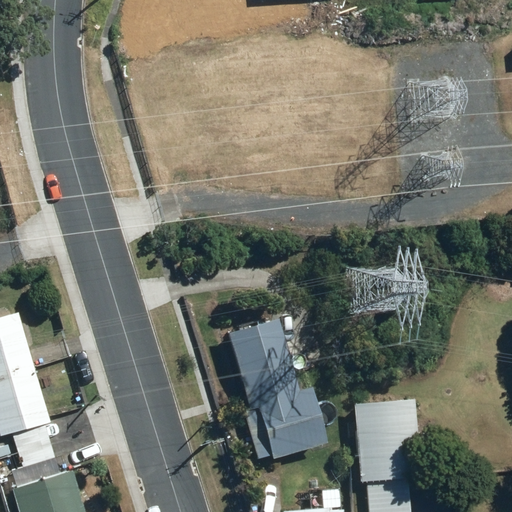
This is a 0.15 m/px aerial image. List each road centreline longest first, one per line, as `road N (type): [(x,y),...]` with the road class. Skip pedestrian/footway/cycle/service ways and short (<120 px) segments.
road 1 (tertiary): [(179,511),(60,119),(55,0)]
road 2 (track): [(511,175),(458,208),(322,222),(219,199)]
road 3 (track): [(88,219),(219,199)]
